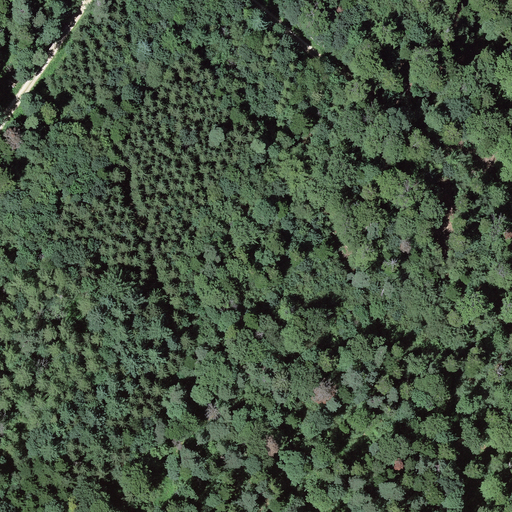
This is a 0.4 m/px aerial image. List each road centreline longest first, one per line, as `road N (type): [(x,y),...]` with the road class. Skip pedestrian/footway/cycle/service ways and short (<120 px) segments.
road 1 (track): [(511,197),(249,0)]
road 2 (track): [(87,0),(0,127)]
